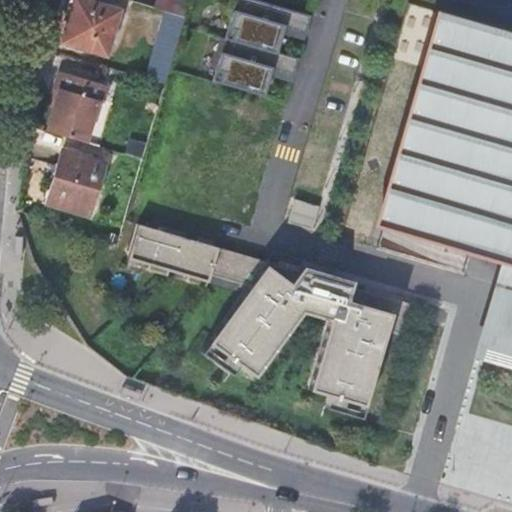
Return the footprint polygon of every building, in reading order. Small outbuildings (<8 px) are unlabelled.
[(113,12),(72,0),(58,43),(100,56),(113,12)] [(153,0),(151,10),(159,12),(180,19),(185,0),(153,0)] [(306,19),(240,0),(237,0),(233,13),(229,12),(220,41),(225,42),(221,56),(216,54),(207,83),(258,98),(267,70),(289,76),(293,62),(271,56),(280,27),(302,33),(306,19)] [(160,86),(180,19),(159,12),(139,80),(160,86)] [(511,39),(438,18),(376,233),(505,271),(511,273),(511,336),(509,347),(511,347),(511,39)] [(47,109),(40,132),(80,144),(94,98),(97,99),(102,86),(54,71),(49,88),(53,90),(47,109)] [(53,90),(49,88),(42,107),(47,109),(53,90)] [(99,165),(58,153),(44,205),(84,217),(99,165)] [(211,273),(254,284),(262,254),(139,221),(128,262),(208,283),(211,273)] [(366,414),(390,308),(348,298),(353,274),(302,262),(292,277),(264,259),(203,351),(220,362),(249,369),(257,374),(300,308),(327,314),(310,390),(338,408),(366,414)] [(511,359),(511,347),(509,347),(511,336),(511,273),(505,271),(481,351),(511,359)] [(403,329),(412,296),(354,280),(350,296),(394,308),(389,325),(403,329)]
